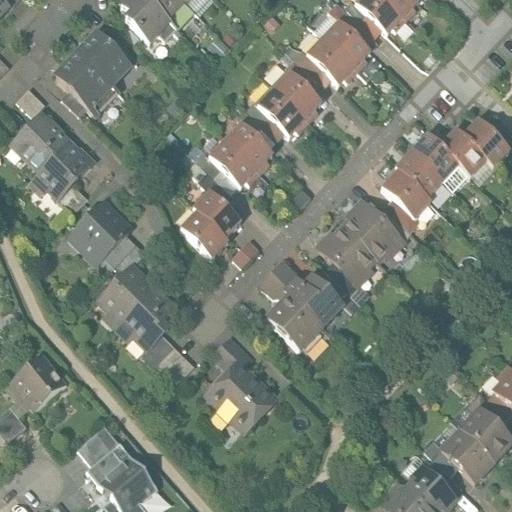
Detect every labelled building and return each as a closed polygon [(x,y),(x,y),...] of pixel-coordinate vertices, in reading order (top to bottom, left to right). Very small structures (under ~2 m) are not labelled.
[(0,0),(0,21),(21,0),(0,0)] [(169,28),(166,25),(138,0),(121,0),(124,2),(115,12),(124,20),(119,25),(147,51),(169,28)] [(138,0),(166,25),(183,7),(174,0),(138,0)] [(174,0),(183,7),(186,10),(194,0),(174,0)] [(374,0),(360,0),(351,10),(364,22),(380,38),(383,42),(400,25),(374,0)] [(408,0),(374,0),(400,25),(416,8),(408,0)] [(372,46),(380,38),(364,22),(356,31),(334,10),(326,18),(335,27),(368,58),(376,50),(372,46)] [(335,27),(319,44),(352,75),(368,58),(335,27)] [(91,37),(70,60),(108,95),(129,72),(91,37)] [(319,44),(303,61),(329,86),(336,93),(352,75),(319,44)] [(286,78),(307,99),(316,89),(322,94),(329,86),(303,61),(299,58),(283,76),(286,78)] [(70,60),(48,83),(86,118),(108,95),(70,60)] [(270,95),(304,127),(320,111),(307,99),(286,78),(270,95)] [(27,93),(14,107),(31,123),(44,110),(27,93)] [(281,140),(287,145),(304,127),(270,95),(253,112),(267,125),(281,140)] [(39,117),(6,152),(35,178),(67,143),(39,117)] [(281,140),(267,125),(259,134),(274,148),(281,140)] [(476,125),(459,142),(485,166),(493,174),(509,156),(476,125)] [(237,129),(221,147),(254,178),(271,161),(266,157),(251,143),(237,129)] [(266,157),(274,148),(259,134),(251,143),(266,157)] [(452,135),(436,152),(456,172),(469,184),(485,166),(459,142),(452,135)] [(423,140),(409,155),(442,187),(456,172),(436,152),(423,140)] [(67,143),(35,178),(25,189),(38,202),(43,196),(55,207),(71,190),(92,167),(67,143)] [(221,147),(204,164),(219,178),(238,195),(254,178),(221,147)] [(409,155),(393,172),(396,175),(425,203),(442,187),(409,155)] [(204,180),(211,186),(219,178),(204,164),(196,156),(188,165),(204,180)] [(425,203),(396,175),(379,193),(390,203),(412,224),(429,207),(425,203)] [(207,197),(223,212),(230,205),(211,186),(204,180),(197,188),(207,197)] [(86,204),(71,190),(55,207),(71,221),(86,204)] [(223,212),(207,197),(190,215),(193,218),(223,246),(239,228),(223,212)] [(360,203),(339,225),(383,267),(404,245),(401,243),(375,218),(360,203)] [(390,203),(375,218),(401,243),(416,228),(412,224),(390,203)] [(103,204),(64,244),(94,272),(102,263),(125,239),(132,232),(103,204)] [(223,246),(193,218),(177,235),(210,266),(225,249),(223,246)] [(314,251),(358,293),(383,267),(339,225),(314,251)] [(131,269),(133,271),(145,258),(125,239),(102,263),(120,280),(131,269)] [(245,242),(228,259),(238,270),(256,253),(245,242)] [(266,280),(320,333),(342,311),(307,276),(301,283),(282,264),(266,280)] [(133,271),(131,269),(120,280),(94,308),(117,329),(154,290),(133,271)] [(261,324),(296,358),(320,333),(266,280),(257,290),(276,309),(261,324)] [(176,311),(154,290),(117,329),(145,356),(161,340),(168,332),(162,326),(176,311)] [(200,401),(242,440),(278,402),(245,370),(253,362),(229,339),(209,361),(224,375),(200,401)] [(176,388),(193,371),(161,340),(145,356),(139,362),(151,374),(156,369),(176,388)] [(41,361),(6,390),(7,390),(27,415),(31,419),(65,390),(41,361)] [(511,378),(510,377),(489,399),(511,420),(511,378)] [(14,409),(22,419),(27,415),(7,390),(2,394),(14,409)] [(14,409),(0,420),(0,441),(6,448),(24,433),(16,424),(22,419),(14,409)] [(511,451),(511,449),(476,416),(456,437),(492,472),(511,451)] [(76,454),(90,472),(119,448),(103,431),(76,454)] [(472,493),(492,472),(456,437),(439,455),(436,458),(455,475),(472,493)] [(138,511),(137,510),(157,494),(119,448),(90,472),(84,478),(108,507),(102,511),(138,511)] [(436,458),(439,455),(432,448),(422,459),(448,483),(455,475),(436,458)] [(419,473),(398,494),(417,511),(450,511),(455,508),(419,473)] [(417,511),(398,494),(381,511),(417,511)]
